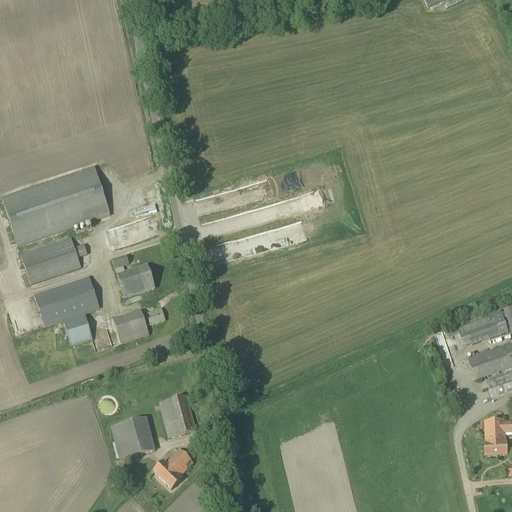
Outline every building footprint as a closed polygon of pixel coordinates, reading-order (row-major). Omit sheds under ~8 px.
[(467,0),(422,0),(428,11),(443,4),(446,10),(467,0)] [(18,249),(64,233),(110,218),(94,168),(1,199),(18,249)] [(121,245),(149,239),(145,223),(137,225),(138,230),(125,233),(125,231),(118,233),(121,245)] [(74,250),(71,240),(20,256),(30,287),(81,270),(77,260),(87,257),(83,247),(74,250)] [(114,271),(129,266),(126,257),(111,262),(114,271)] [(124,301),(155,291),(147,267),(116,277),(124,301)] [(44,329),(64,322),(99,311),(89,279),(67,285),(64,286),(33,297),(44,329)] [(165,323),(161,310),(142,316),(141,312),(112,321),(120,347),(149,337),(146,329),(165,323)] [(471,347),(499,338),(508,334),(500,312),(491,315),(455,328),(462,348),(470,345),(471,347)] [(63,324),(71,349),(92,342),(84,317),(64,324),(63,324)] [(511,344),(510,346),(466,361),(474,383),(511,369),(511,372),(485,382),(492,402),(511,395),(511,344)] [(167,441),(196,433),(187,397),(158,405),(167,441)] [(119,462),(155,453),(146,419),(110,429),(119,462)] [(504,423),(504,421),(483,423),(484,445),(484,458),(507,457),(506,444),(505,444),(505,435),(511,435),(511,423),(504,423)] [(193,465),(179,451),(165,464),(163,462),(152,473),(171,492),(182,481),(180,479),(193,465)]
